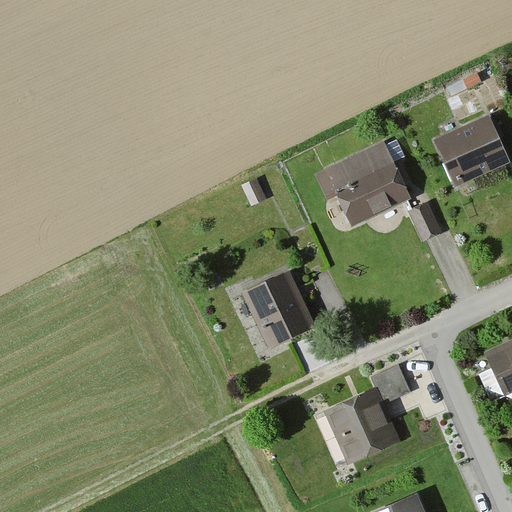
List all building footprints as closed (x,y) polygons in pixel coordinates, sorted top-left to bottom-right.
[(485,120),(434,144),(455,190),(506,167),(485,120)] [(406,201),(380,146),(314,177),(324,200),(332,196),(347,228),(406,201)] [(254,183),(238,191),(248,210),(264,202),(254,183)] [(425,207),(407,215),(420,243),(438,235),(425,207)] [(286,275),(241,298),(266,349),(311,326),(286,275)] [(511,338),(483,352),(503,395),(511,390),(511,338)] [(373,390),(323,412),(346,465),(396,444),(378,403),(406,391),(396,367),(368,379),(373,390)] [(419,511),(412,496),(373,511),(419,511)]
